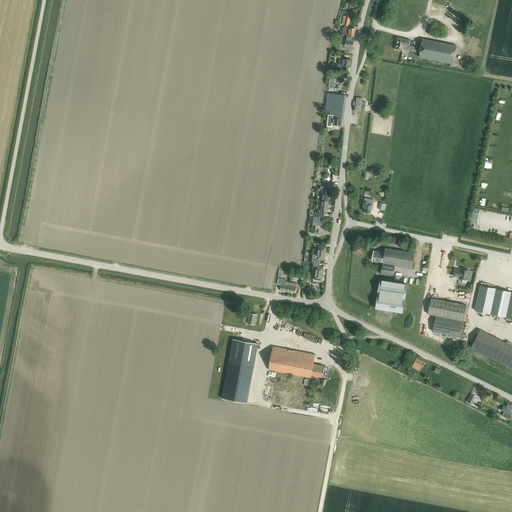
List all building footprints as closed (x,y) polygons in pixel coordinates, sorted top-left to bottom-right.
[(342,25),(345,25),(345,27),(343,28),(343,32),(344,34),(345,34),(345,35),(343,35),(342,36),(345,36),(355,37),(356,29),(355,29),(354,29),(347,28),(347,26),(349,26),(351,18),(350,18),(351,14),(347,13),(346,16),(344,16),(342,25)] [(346,42),(345,47),(353,48),(354,41),(354,37),(347,36),(346,40),(346,42)] [(456,46),(423,39),(421,48),(409,46),(410,40),(398,38),(396,50),(403,51),(403,50),(420,53),(419,57),(453,64),(456,46)] [(342,59),(340,59),(339,65),(350,67),(351,60),(342,59)] [(326,112),(329,112),(329,111),(330,111),(330,112),(330,115),(328,115),(327,127),(333,128),(333,124),(343,126),(347,93),(342,92),(342,95),(328,93),(326,109),(326,112)] [(323,190),(322,200),(329,201),(330,191),(328,191),(328,187),(321,186),(320,190),(323,190)] [(320,210),(319,217),(324,218),(325,211),(328,211),(329,201),(322,200),(321,211),(320,210)] [(371,213),(373,203),(364,202),(363,208),(366,208),(365,212),(366,212),(366,213),(370,214),(370,213),(371,213)] [(314,262),(314,263),(320,263),(321,260),(325,260),(326,247),(319,246),(318,250),(317,250),(316,251),(316,254),(315,255),(314,255),(313,255),(312,262),(314,262)] [(384,252),(383,262),(383,264),(395,266),(412,269),(415,253),(385,248),(384,252)] [(374,250),(372,261),(383,262),(384,252),(374,250)] [(314,280),(321,280),(322,280),(324,267),(320,267),(320,263),(314,263),(314,266),(316,267),(315,271),(314,271),(314,272),(314,274),(314,275),(315,275),(314,280)] [(394,275),(395,266),(383,264),(381,273),(394,275)] [(455,269),(453,276),(459,277),(459,278),(464,279),(463,281),(466,281),(467,280),(469,271),(463,269),(462,270),(461,270),(455,269)] [(278,278),(277,284),(282,285),(280,291),(288,292),(290,282),(286,281),(286,280),(280,279),(278,278)] [(408,285),(380,280),(376,309),(403,313),(408,285)] [(290,282),(288,292),(296,293),(297,284),(290,282)] [(511,292),(496,289),(486,287),(486,284),(481,282),(475,311),(496,315),(511,318),(511,292)] [(463,321),(464,321),(467,305),(431,298),(428,314),(436,316),(433,332),(460,337),(463,321)] [(256,318),(257,318),(258,315),(248,313),(247,317),(249,318),(248,324),(255,325),(256,318)] [(471,348),(511,368),(511,346),(479,330),(471,348)] [(233,339),(230,359),(231,359),(255,363),(259,344),(233,339)] [(269,370),(311,378),(312,375),(323,378),(325,366),(314,364),(316,355),(273,346),(269,370)] [(417,358),(412,367),(420,371),(425,362),(417,358)] [(224,392),(222,399),(223,399),(248,403),(250,392),(251,383),(255,363),(231,359),(230,359),(226,379),(224,392)] [(277,376),(265,440),(287,444),(299,381),(277,376)] [(477,397),(471,394),(467,402),(473,405),(477,397)] [(503,407),(502,411),(504,412),(502,416),(506,418),(511,421),(511,417),(511,415),(511,413),(511,404),(508,403),(506,408),(503,407)]
